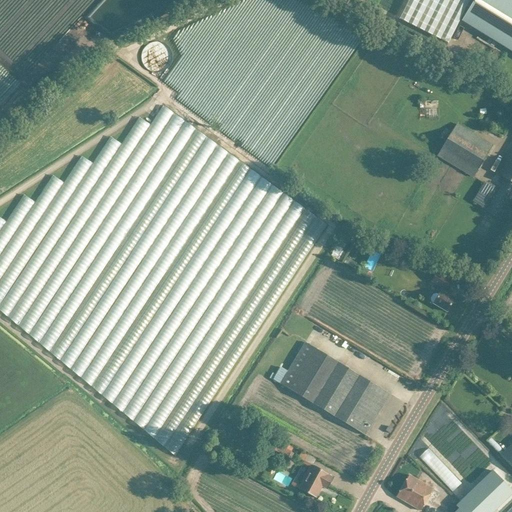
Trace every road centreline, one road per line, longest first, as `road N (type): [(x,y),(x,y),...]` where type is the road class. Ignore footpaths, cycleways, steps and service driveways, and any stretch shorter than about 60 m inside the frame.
road 1 (tertiary): [(358,511),(511,253)]
road 2 (unclassified): [(511,91),(354,0)]
